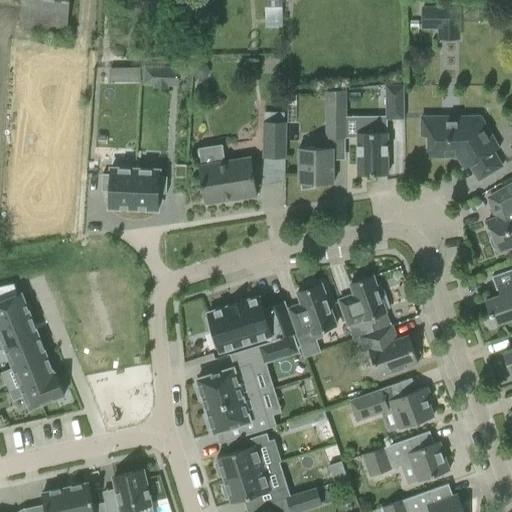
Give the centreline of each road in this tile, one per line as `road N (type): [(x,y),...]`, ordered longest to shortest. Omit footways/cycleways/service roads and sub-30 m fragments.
road 1 (residential): [(511,503),(417,243),(397,233),(278,248),(166,284),(154,304),(153,333),(164,429)]
road 2 (residential): [(164,429),(0,469)]
